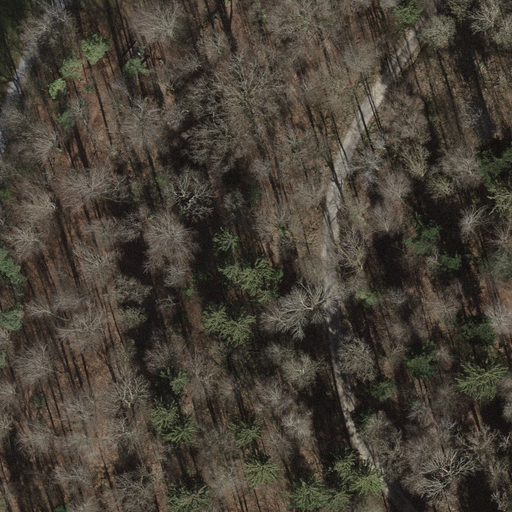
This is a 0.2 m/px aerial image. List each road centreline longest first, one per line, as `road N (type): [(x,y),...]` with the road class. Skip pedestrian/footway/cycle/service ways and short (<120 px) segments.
road 1 (track): [(443,0),(361,118),(331,208),(330,306),(345,390),(381,475),(413,511)]
road 2 (track): [(64,0),(40,39),(0,145)]
